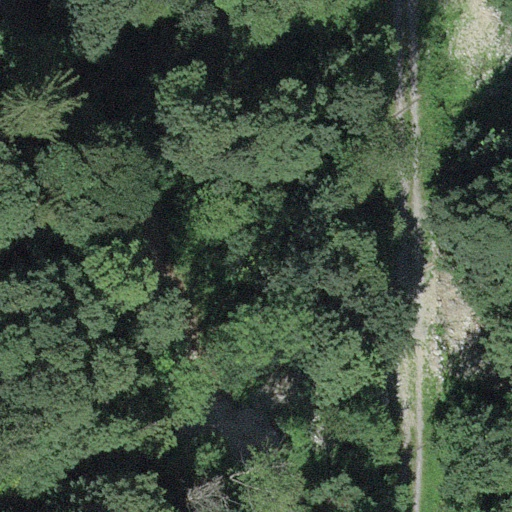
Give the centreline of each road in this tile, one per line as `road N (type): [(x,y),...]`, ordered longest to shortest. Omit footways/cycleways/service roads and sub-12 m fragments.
road 1 (track): [(259,511),(149,244),(6,0)]
road 2 (track): [(411,511),(411,191),(399,91),(404,0)]
